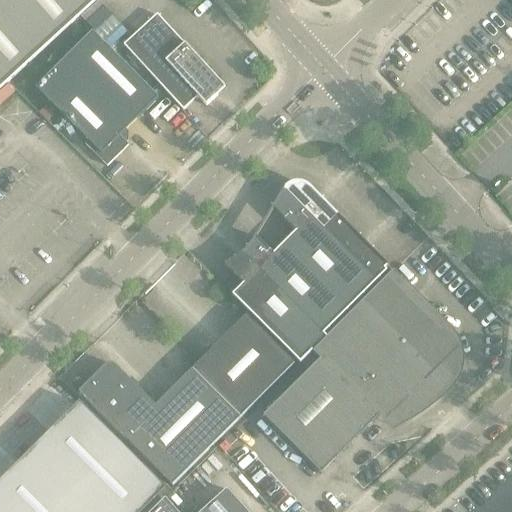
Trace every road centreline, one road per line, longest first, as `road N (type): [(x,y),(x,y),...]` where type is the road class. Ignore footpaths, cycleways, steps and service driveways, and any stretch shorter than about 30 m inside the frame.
road 1 (unclassified): [(0,388),(324,73)]
road 2 (unclassified): [(511,275),(324,73)]
road 3 (unclassified): [(387,511),(511,400)]
